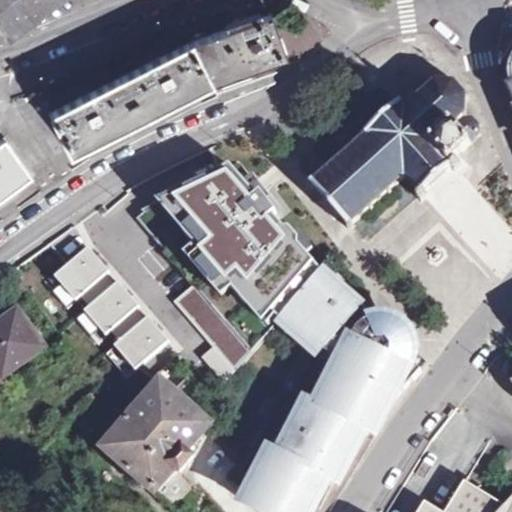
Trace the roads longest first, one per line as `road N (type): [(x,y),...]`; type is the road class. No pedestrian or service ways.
road 1 (residential): [(239,115),(449,366)]
road 2 (tertiary): [(0,254),(95,185),(239,115)]
road 3 (tertiary): [(239,115),(406,15)]
road 4 (secondary): [(458,7),(511,178)]
road 5 (secondary): [(449,366),(350,511)]
road 6 (tertiary): [(155,3),(0,60)]
